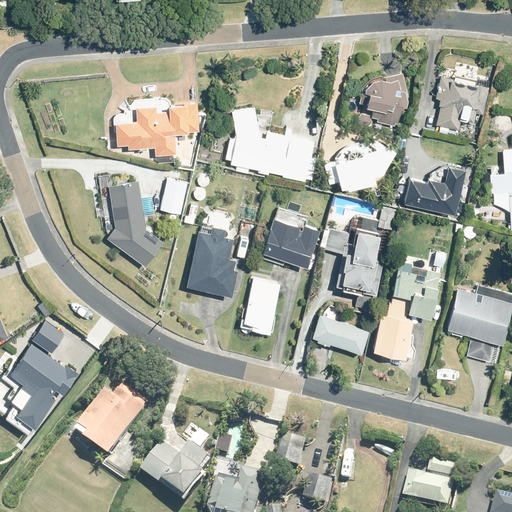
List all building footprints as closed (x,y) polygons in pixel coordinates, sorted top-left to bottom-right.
[(355,104),(370,107),(369,112),(375,113),(374,117),(392,121),(393,118),(396,118),(401,99),(403,100),(405,93),(407,93),(400,68),(386,71),(386,73),(378,71),(370,73),(363,81),(363,86),(359,86),(355,104)] [(446,123),(455,125),(457,126),(459,115),(472,118),(474,108),(481,110),(487,82),(476,80),(476,77),(447,71),(446,72),(439,70),(433,94),(437,95),(436,100),(438,100),(434,120),(446,123)] [(183,97),(183,95),(164,97),(165,106),(155,107),(155,99),(133,100),(133,114),(112,115),(113,138),(124,138),(125,142),(136,142),(136,144),(146,144),(146,141),(152,141),(152,150),(155,150),(155,154),(171,154),(171,149),(174,148),(173,127),(196,126),(195,97),(183,97)] [(263,132),(258,131),(251,99),(228,104),(233,128),(232,131),(227,134),(223,153),(228,154),(227,158),(257,164),(257,167),(266,169),(267,166),(280,170),(280,171),(303,176),(303,175),(310,176),(315,155),(308,153),(312,136),(265,125),(263,132)] [(454,132),(455,125),(446,123),(444,130),(454,132)] [(381,170),(395,147),(370,132),(366,139),(362,138),(358,137),(354,137),(350,138),(346,140),(343,141),(341,143),(338,145),(327,148),(328,151),(319,153),(325,175),(334,173),(334,175),(336,175),(338,181),(344,180),(344,182),(372,175),(371,173),(381,170)] [(402,146),(404,138),(397,136),(396,145),(402,146)] [(511,143),(499,144),(501,167),(487,168),(488,188),(507,186),(509,226),(511,226),(511,143)] [(407,180),(401,205),(456,216),(466,172),(450,169),(446,185),(427,181),(426,184),(407,180)] [(175,177),(184,180),(186,172),(177,170),(175,177)] [(112,221),(104,232),(142,260),(159,236),(143,223),(136,175),(107,179),(112,221)] [(180,200),(184,180),(175,177),(167,175),(163,196),(180,200)] [(492,203),(475,198),(470,215),(488,220),(492,203)] [(189,200),(187,212),(194,214),(197,202),(189,200)] [(381,202),(377,222),(390,225),(394,205),(381,202)] [(269,210),(258,245),(304,260),(316,222),(301,217),(297,230),(293,228),(296,219),(269,210)] [(369,248),(374,222),(351,216),(349,227),(347,237),(342,236),(339,247),(332,278),(336,279),(335,282),(359,287),(360,284),(374,288),(382,251),(369,248)] [(232,254),(225,252),(230,232),(220,231),(221,223),(209,221),(208,228),(195,224),(182,277),(227,288),(234,264),(230,263),(232,254)] [(465,224),(463,227),(463,228),(463,230),(463,231),(463,233),(464,234),(465,235),(466,236),(467,237),(469,238),(470,239),(472,239),(473,239),(475,238),(476,238),(477,237),(479,236),(479,235),(480,233),(481,232),(481,230),(481,229),(481,227),(480,226),(479,224),(478,223),(477,222),(476,221),(475,221),(473,221),(471,221),(470,221),(468,221),(467,222),(466,223),(465,224)] [(322,243),(339,247),(342,236),(347,237),(349,227),(326,222),(322,243)] [(434,246),(431,259),(440,261),(444,249),(434,246)] [(404,304),(405,304),(426,310),(430,296),(433,296),(435,290),(432,289),(438,267),(398,257),(396,263),(395,263),(389,286),(407,291),(406,295),(404,304)] [(278,279),(251,272),(241,315),(249,317),(248,322),(267,326),(278,279)] [(511,290),(511,289),(477,280),(475,288),(455,283),(444,322),(471,330),(465,351),(488,358),(494,336),(499,338),(511,290)] [(406,295),(391,291),(390,297),(387,296),(384,308),(379,306),(369,343),(402,351),(411,315),(403,313),(405,304),(404,304),(406,295)] [(338,315),(316,308),(309,329),(314,331),(313,333),(325,338),(326,336),(358,347),(366,325),(342,317),(343,315),(338,313),(338,315)] [(0,342),(8,339),(0,318),(0,342)] [(26,382),(9,405),(30,422),(55,390),(51,387),(55,382),(63,388),(78,368),(67,358),(65,361),(31,337),(9,365),(22,374),(20,377),(26,382)] [(502,374),(508,375),(509,376),(510,368),(503,367),(502,374)] [(508,375),(502,374),(501,374),(499,384),(506,386),(508,375)] [(106,387),(78,426),(112,450),(151,397),(125,379),(120,386),(119,385),(114,393),(106,387)] [(233,436),(220,433),(216,449),(229,453),(233,436)] [(202,463),(211,452),(191,438),(182,451),(163,438),(143,466),(146,469),(187,498),(209,470),(206,469),(208,467),(202,463)] [(282,440),(279,458),(302,462),(305,444),(282,440)] [(344,451),(342,477),(355,478),(358,452),(344,451)] [(411,467),(405,493),(451,503),(461,462),(433,456),(430,471),(411,467)] [(218,473),(211,503),(215,511),(257,511),(267,469),(243,464),(240,476),(221,472),(221,473),(218,473)] [(312,471),(306,494),(328,499),(334,476),(312,471)] [(511,511),(511,490),(500,488),(494,511),(497,511),(511,511)] [(316,511),(315,508),(293,511),(284,511),(282,503),(269,505),(269,511),(316,511)]
